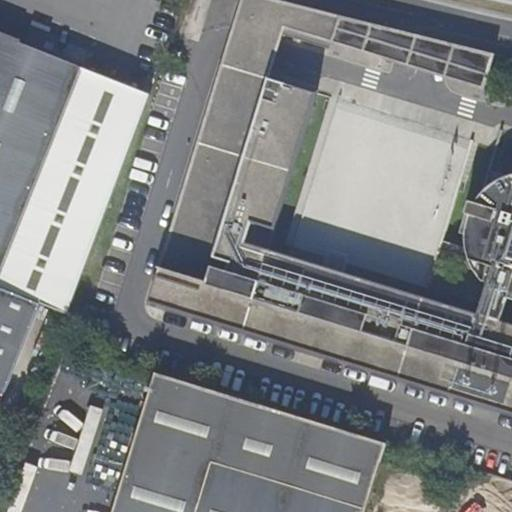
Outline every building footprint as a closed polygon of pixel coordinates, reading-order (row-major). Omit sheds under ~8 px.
[(152,96),(0,35),(0,288),(69,315),(152,96)] [(511,320),(498,316),(504,294),(511,295),(511,173),(511,174),(507,175),(500,177),(491,181),(489,183),(482,188),(477,192),(472,198),(467,206),(462,219),(460,228),(460,235),(460,237),(461,246),(463,256),(467,263),(471,271),(474,275),(478,278),(482,282),(474,310),(248,239),(253,222),(276,229),(317,96),(293,89),(292,91),(285,89),(286,86),(222,67),(151,300),(511,410),(511,320)] [(0,288),(0,395),(4,397),(41,304),(0,288)] [(159,373),(116,511),(350,511),(378,439),(159,373)] [(361,511),(385,441),(378,439),(350,511),(361,511)]
